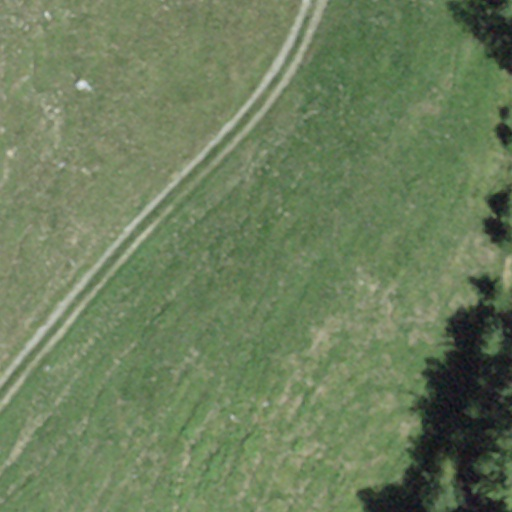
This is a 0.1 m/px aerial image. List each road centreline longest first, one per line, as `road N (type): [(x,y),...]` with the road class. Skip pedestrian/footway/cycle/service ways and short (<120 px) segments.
road 1 (track): [(0,376),(290,52),(309,0)]
road 2 (track): [(511,239),(495,371),(463,511)]
